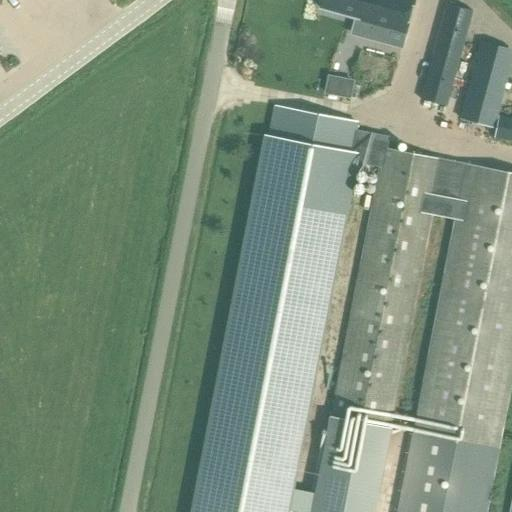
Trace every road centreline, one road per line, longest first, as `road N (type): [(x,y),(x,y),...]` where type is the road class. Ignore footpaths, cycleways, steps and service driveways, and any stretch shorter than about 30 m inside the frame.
road 1 (unclassified): [(129,511),(231,0)]
road 2 (tertiary): [(0,113),(154,0)]
